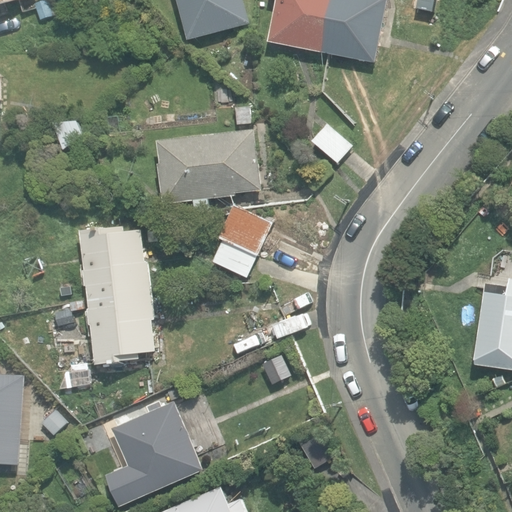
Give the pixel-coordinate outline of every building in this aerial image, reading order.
[(46,0),(37,3),(42,19),(55,15),(50,0),(46,0)] [(179,0),(182,11),(223,0),(179,0)] [(279,0),(271,42),(378,63),(391,0),(279,0)] [(236,108),(238,125),(254,123),(252,106),(236,108)] [(79,113),(55,119),(65,154),(89,148),(79,113)] [(315,141),(339,163),(354,146),(330,124),(315,141)] [(196,201),(197,212),(211,210),(209,199),(237,196),(237,193),(263,190),(256,130),(254,130),(161,142),(164,165),(161,165),(165,204),(196,201)] [(215,262),(248,278),(275,224),(238,206),(222,238),(226,240),(215,262)] [(94,324),(99,366),(121,363),(142,361),(141,354),(158,352),(155,319),(157,319),(150,262),(147,262),(144,230),(126,232),(126,226),(121,227),(82,231),(86,271),(85,272),(87,287),(89,287),(92,310),(90,310),(92,325),(94,324)] [(511,278),(511,279),(510,287),(487,284),(477,365),(511,369),(511,278)] [(59,283),(62,299),(76,297),(74,281),(59,283)] [(57,312),(60,327),(76,324),(72,309),(57,312)] [(4,375),(11,386),(21,379),(11,365),(4,375)] [(121,444),(144,497),(207,470),(177,401),(164,407),(162,401),(150,406),(152,412),(121,425),(115,428),(121,444)] [(298,436),(317,468),(339,455),(320,423),(298,436)] [(81,439),(88,451),(103,443),(96,430),(81,439)] [(167,511),(247,511),(242,499),(234,503),(227,487),(167,511)]
